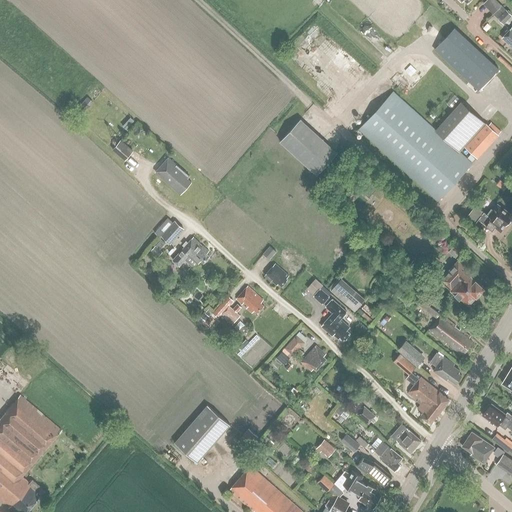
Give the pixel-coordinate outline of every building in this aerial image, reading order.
[(502,5),(493,14),(503,24),(511,16),(502,5)] [(454,28),(434,50),(478,91),(499,70),(454,28)] [(511,29),(502,39),(511,48),(511,29)] [(393,92),(359,130),(438,201),(472,164),(393,92)] [(82,116),(94,103),(88,97),(76,110),(82,116)] [(130,117),(122,126),(126,130),(134,121),(130,117)] [(302,118),(281,141),(318,174),(339,152),(302,118)] [(486,124),(465,147),(477,158),(480,155),(478,154),(494,136),(496,138),(498,135),(486,124)] [(110,150),(123,161),(132,150),(120,139),(110,150)] [(177,188),(182,193),(191,183),(187,179),(188,178),(168,159),(155,173),(175,191),(177,188)] [(362,209),(367,213),(371,207),(366,203),(362,209)] [(511,220),(511,219),(511,218),(497,207),(494,212),(491,210),(486,216),(475,207),(465,219),(474,226),(478,221),(492,231),(494,228),(500,232),(506,225),(508,227),(511,220)] [(161,236),(173,222),(172,222),(167,218),(154,233),(159,238),(160,238),(161,236)] [(170,244),(183,229),(174,221),(173,222),(161,236),(170,244)] [(362,221),(358,226),(365,232),(369,227),(362,221)] [(209,258),(206,255),(208,252),(193,238),(172,260),(179,266),(189,256),(198,264),(200,262),(203,264),(209,258)] [(155,246),(150,250),(155,255),(156,254),(158,256),(163,252),(160,249),(165,243),(161,239),(158,242),(155,246)] [(455,258),(464,248),(457,241),(448,252),(455,258)] [(262,254),(269,260),(276,252),(269,246),(262,254)] [(411,260),(404,269),(414,276),(421,268),(411,260)] [(475,297),(476,297),(483,290),(476,283),(475,283),(470,278),(473,275),(458,262),(440,282),(459,300),(460,299),(468,305),(475,297)] [(287,280),(285,278),(286,276),(274,265),(264,277),(270,283),(271,281),(276,286),(278,284),(281,286),(287,280)] [(339,276),(328,288),(330,290),(340,279),(341,278),(339,276)] [(365,299),(341,278),(340,279),(330,290),(354,311),(365,299)] [(163,284),(167,287),(171,282),(168,279),(163,284)] [(254,311),(257,313),(263,307),(259,303),(262,301),(247,287),(235,299),(251,314),(254,311)] [(312,296),(322,304),(323,303),(329,296),(320,289),(319,288),(312,296)] [(210,326),(234,301),(228,296),(205,321),(210,326)] [(348,329),(340,321),(348,312),(333,299),(326,307),(333,313),(321,326),(332,336),(333,335),(338,340),(340,338),(343,341),(348,335),(345,332),(348,329)] [(230,306),(222,315),(231,323),(239,315),(237,312),(241,307),(238,304),(233,309),(230,306)] [(212,312),(208,309),(198,320),(201,324),(212,312)] [(440,315),(427,332),(445,346),(446,345),(448,347),(450,346),(458,352),(459,353),(460,353),(463,355),(473,342),(440,315)] [(205,321),(202,324),(208,329),(210,326),(205,321)] [(240,321),(234,327),(243,335),(249,329),(240,321)] [(296,336),(284,349),(293,357),(304,344),(296,336)] [(405,341),(397,350),(416,367),(425,358),(415,349),(405,341)] [(325,360),(323,358),(325,355),(316,346),(300,363),(310,372),(312,369),(315,372),(325,360)] [(436,352),(430,362),(436,367),(442,357),(443,357),(436,352)] [(408,375),(415,367),(400,353),(393,361),(408,375)] [(445,377),(455,384),(461,376),(458,374),(459,371),(452,367),(453,365),(442,357),(436,367),(433,371),(444,379),(445,377)] [(511,366),(502,383),(511,390),(510,393),(511,393),(511,366)] [(421,418),(430,425),(449,402),(420,379),(407,395),(421,405),(417,411),(423,416),(421,418)] [(0,503),(1,502),(8,509),(10,507),(16,511),(25,511),(38,498),(35,495),(40,489),(32,481),(29,484),(21,477),(61,431),(20,396),(0,418),(0,503)] [(511,416),(506,412),(505,415),(491,404),(482,416),(497,427),(499,425),(505,430),(508,427),(511,430),(511,416)] [(198,463),(231,425),(207,405),(174,442),(198,463)] [(375,416),(364,406),(356,414),(368,424),(375,416)] [(335,412),(340,416),(344,411),(339,407),(335,412)] [(248,448),(257,437),(247,429),(238,440),(248,448)] [(396,441),(410,454),(420,442),(406,429),(396,441)] [(483,464),(493,448),(482,441),(482,440),(471,433),(462,446),(472,453),(471,456),(483,464)] [(511,445),(497,433),(491,440),(511,454),(511,445)] [(353,452),(359,445),(346,434),(340,441),(353,452)] [(356,440),(364,447),(368,443),(360,435),(356,440)] [(328,456),(335,449),(324,439),(315,449),(320,453),(322,451),(328,456)] [(403,458),(382,441),(374,451),(381,456),(379,459),(394,471),(400,464),(399,463),(403,458)] [(511,459),(503,454),(496,464),(511,475),(511,459)] [(373,465),(361,459),(355,468),(363,474),(365,472),(383,486),(384,485),(386,485),(389,482),(388,479),(390,476),(374,464),(373,465)] [(304,468),(310,473),(315,467),(310,462),(304,468)] [(301,511),(250,467),(229,490),(253,511),(301,511)] [(367,487),(360,482),(363,477),(351,471),(349,474),(345,471),(334,484),(343,491),(346,487),(354,492),(361,496),(358,501),(362,504),(364,503),(373,509),(380,498),(373,493),(375,489),(368,485),(367,487)] [(334,484),(324,474),(316,482),(327,492),(334,484)] [(346,503),(337,497),(332,494),(323,508),(330,511),(347,511),(342,509),(346,503)]
